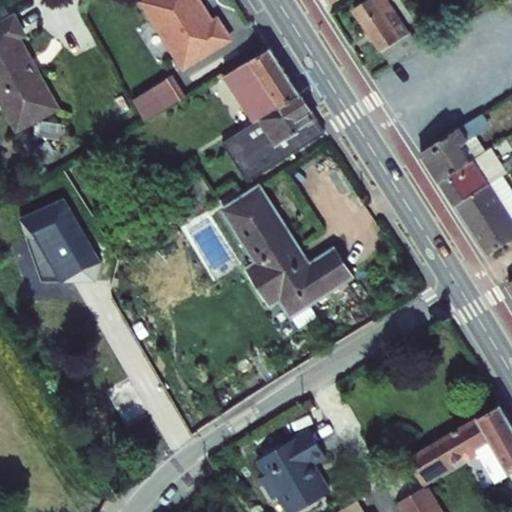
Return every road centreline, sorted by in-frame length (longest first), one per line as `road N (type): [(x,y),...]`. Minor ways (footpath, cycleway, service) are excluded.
road 1 (unclassified): [(133,511),(196,452),(463,289)]
road 2 (secondary): [(463,289),(280,0)]
